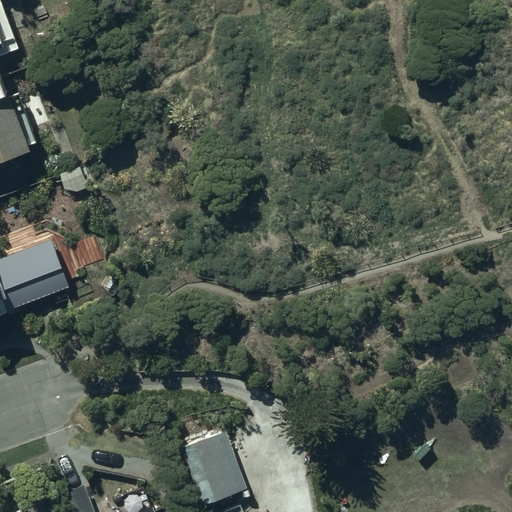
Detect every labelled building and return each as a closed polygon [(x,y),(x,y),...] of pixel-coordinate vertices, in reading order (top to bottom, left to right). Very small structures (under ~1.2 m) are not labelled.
[(0,0),(0,92),(3,91),(0,81),(0,41),(2,45),(16,40),(1,0),(0,0)] [(3,91),(0,92),(0,157),(37,144),(17,91),(9,94),(8,89),(3,91)] [(65,188),(74,190),(91,184),(83,164),(59,173),(65,188)] [(0,311),(68,285),(49,236),(0,255),(0,311)] [(226,430),(181,447),(202,503),(246,487),(226,430)]
